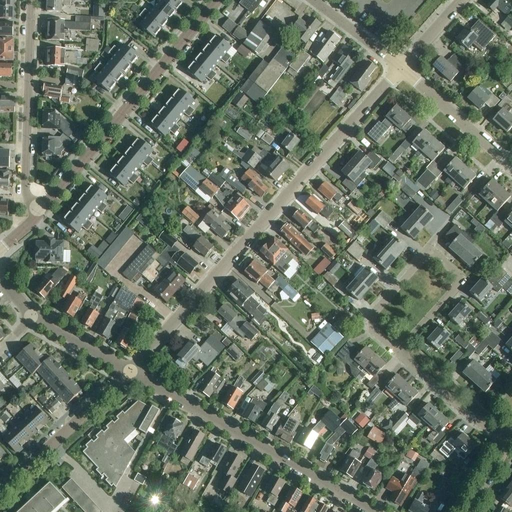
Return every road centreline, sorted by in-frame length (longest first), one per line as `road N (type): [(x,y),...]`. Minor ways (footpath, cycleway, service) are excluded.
road 1 (residential): [(130,372),(400,68)]
road 2 (tertiary): [(130,372),(373,511)]
road 3 (tertiary): [(40,212),(217,0)]
road 4 (residential): [(40,212),(24,181),(30,0)]
road 5 (unclassified): [(511,168),(400,68)]
road 6 (residential): [(508,442),(398,351)]
road 7 (residential): [(398,351),(463,279),(430,251)]
road 8 (residential): [(430,251),(371,319),(398,351)]
